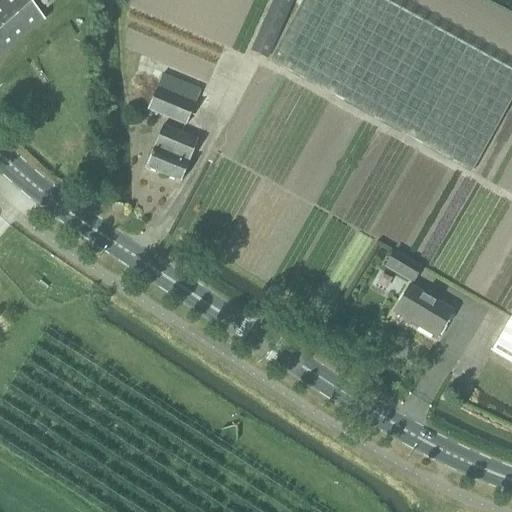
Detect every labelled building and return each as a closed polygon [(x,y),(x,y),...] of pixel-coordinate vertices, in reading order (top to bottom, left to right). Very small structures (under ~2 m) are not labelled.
[(0,58),(42,21),(24,0),(4,0),(0,4),(0,58)] [(292,0),(274,0),(251,51),(266,58),(292,0)] [(511,96),(511,70),(383,0),(300,0),(268,59),(468,173),(511,96)] [(200,92),(162,76),(147,110),(185,127),(200,92)] [(198,141),(163,126),(145,169),(180,184),(198,141)] [(411,284),(420,269),(394,254),(385,268),(411,284)] [(451,312),(409,288),(394,313),(436,338),(451,312)] [(511,316),(492,351),(511,363),(511,316)]
